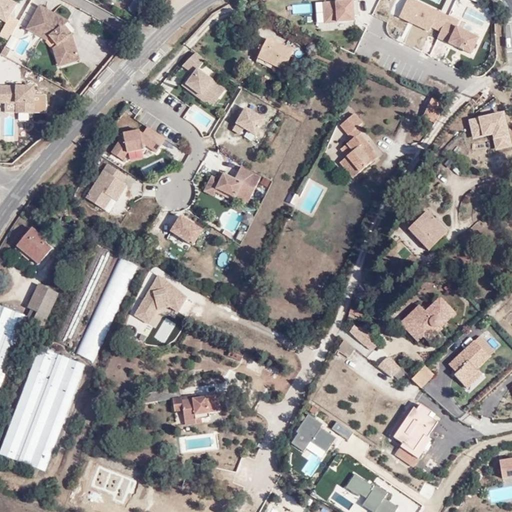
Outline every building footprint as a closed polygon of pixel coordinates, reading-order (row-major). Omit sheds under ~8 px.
[(0,0),(0,17),(5,20),(15,2),(11,0),(0,0)] [(133,14),(141,0),(131,0),(125,9),(133,14)] [(432,27),(441,31),(445,22),(448,16),(413,0),(407,0),(400,17),(430,31),(432,27)] [(354,22),(354,16),(359,16),(358,1),(323,4),(325,24),(354,22)] [(42,2),(29,26),(35,30),(39,23),(49,6),(42,2)] [(312,12),(311,4),(294,5),(295,13),(312,12)] [(69,17),(49,6),(39,23),(52,31),(63,47),(67,59),(82,53),(75,32),(70,35),(63,27),(68,21),(69,17)] [(75,32),(68,21),(63,27),(70,35),(75,32)] [(449,43),(471,54),(479,38),(456,27),(445,22),(441,31),(438,38),(449,43)] [(52,31),(39,23),(35,30),(46,36),(56,50),(60,61),(67,59),(63,47),(52,31)] [(130,36),(120,31),(105,47),(113,55),(130,36)] [(259,57),(284,68),(294,48),(268,38),(259,57)] [(209,93),(218,100),(219,101),(226,92),(198,72),(205,62),(196,55),(183,68),(192,74),(194,76),(187,87),(204,99),(209,93)] [(187,87),(194,76),(192,74),(182,88),(213,109),(219,101),(218,100),(209,93),(204,99),(187,87)] [(34,94),(34,87),(0,87),(0,102),(7,103),(7,113),(47,113),(47,94),(34,94)] [(424,115),(436,121),(445,103),(432,98),(424,115)] [(240,105),(235,114),(228,127),(235,131),(237,128),(239,125),(243,127),(250,131),(259,116),(240,105)] [(347,156),(350,153),(354,158),(364,169),(378,156),(367,143),(369,141),(357,127),(363,121),(355,112),(340,125),(351,138),(340,149),(347,156)] [(112,156),(123,163),(128,155),(144,152),(143,149),(149,140),(162,148),(166,141),(148,129),(144,136),(140,134),(140,133),(124,136),(124,137),(112,156)] [(145,154),(148,149),(157,155),(162,148),(149,140),(143,149),(144,152),(145,154)] [(144,177),(167,166),(163,158),(140,168),(144,177)] [(350,163),(360,172),(364,169),(354,158),(350,163)] [(107,167),(102,174),(84,204),(98,213),(106,200),(104,199),(106,195),(108,196),(116,201),(124,188),(118,184),(122,177),(107,167)] [(217,196),(219,192),(209,187),(207,192),(217,196)] [(238,198),(220,190),(219,192),(237,201),(238,198)] [(252,200),(240,194),(239,197),(251,203),(252,200)] [(294,204),(298,196),(294,194),(290,202),(294,204)] [(428,249),(448,231),(427,210),(408,228),(428,249)] [(201,232),(191,226),(184,221),(176,235),(183,239),(182,241),(204,254),(213,239),(204,233),(202,235),(199,234),(201,232)] [(28,255),(33,250),(43,258),(52,247),(45,241),(47,238),(34,227),(17,246),(28,255)] [(28,255),(39,264),(43,258),(33,250),(28,255)] [(222,250),(217,266),(225,268),(230,252),(222,250)] [(119,257),(76,354),(93,362),(136,265),(119,257)] [(158,310),(171,308),(179,313),(188,300),(174,290),(171,290),(170,283),(161,277),(140,307),(154,317),(158,310)] [(33,322),(43,327),(59,292),(40,283),(29,306),(38,311),(33,322)] [(177,289),(174,290),(188,300),(177,289)] [(435,323),(439,326),(454,312),(439,296),(424,310),(418,304),(399,322),(405,328),(410,323),(422,335),(435,323)] [(0,388),(27,315),(0,305),(0,388)] [(149,324),(154,317),(140,307),(135,315),(149,324)] [(370,352),(378,343),(357,322),(349,330),(370,352)] [(416,341),(422,335),(410,323),(405,328),(416,341)] [(439,326),(435,323),(422,335),(427,341),(441,328),(439,326)] [(458,373),(456,376),(464,384),(478,370),(476,368),(495,350),(479,335),(450,363),(458,373)] [(341,341),(336,353),(350,358),(354,347),(341,341)] [(228,354),(241,360),(245,352),(233,346),(228,354)] [(41,470),(78,361),(50,352),(9,458),(41,470)] [(407,373),(389,356),(376,367),(392,378),(394,376),(398,380),(407,373)] [(421,388),(434,375),(424,365),(411,378),(421,388)] [(467,388),(482,374),(478,370),(464,384),(467,388)] [(180,396),(180,389),(142,394),(143,402),(173,397),(180,396)] [(209,412),(220,411),(218,393),(206,394),(206,396),(196,397),(193,397),(182,399),(183,409),(184,419),(201,417),(209,417),(209,412)] [(180,396),(173,397),(174,410),(183,409),(182,399),(193,397),(192,395),(189,395),(181,396),(180,396)] [(404,442),(401,447),(411,454),(425,433),(428,436),(438,421),(433,418),(428,414),(431,411),(421,404),(416,410),(413,408),(394,436),(404,442)] [(324,424),(308,413),(295,432),(297,433),(290,443),(303,451),(306,447),(321,457),(335,438),(321,428),(324,424)] [(352,433),(336,422),(331,429),(347,441),(352,433)] [(418,459),(431,438),(428,436),(425,433),(411,454),(418,459)] [(511,457),(498,460),(502,477),(511,474),(511,457)] [(386,493),(354,473),(345,487),(359,497),(361,494),(367,498),(362,506),(370,511),(395,511),(399,507),(384,497),(386,493)]
